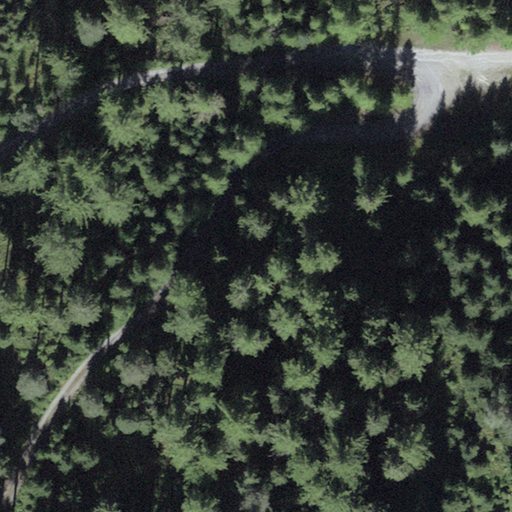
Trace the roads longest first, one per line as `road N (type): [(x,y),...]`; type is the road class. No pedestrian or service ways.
road 1 (track): [(451,66),(454,101),(414,125),(327,129),(245,157),(0,486)]
road 2 (track): [(0,149),(76,101),(190,70),(342,52),(451,66),(511,59)]
